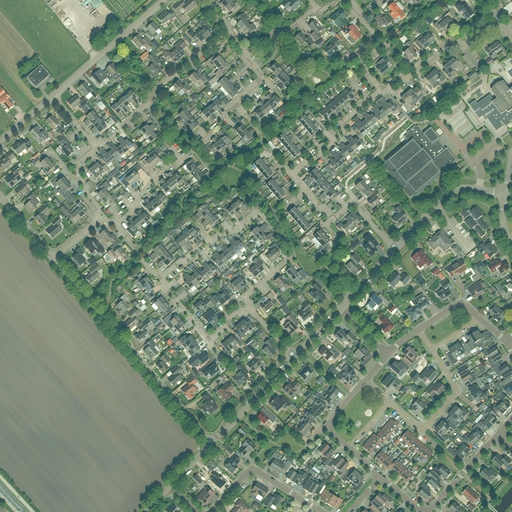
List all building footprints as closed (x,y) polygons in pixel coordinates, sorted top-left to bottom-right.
[(196,5),(191,0),(189,0),(184,5),(181,1),(173,8),(177,13),(182,8),(187,14),(196,5)] [(225,9),(231,3),(233,1),(232,0),(224,0),(225,1),(221,4),(225,9)] [(301,4),(297,0),(293,0),(289,3),(287,0),(281,5),(285,10),(289,7),(292,11),(301,4)] [(463,6),(461,2),(455,7),(459,13),(461,12),(467,20),(473,14),(465,4),(463,6)] [(231,3),(225,9),(229,13),(233,10),(235,12),(239,8),(236,3),(233,5),(231,3)] [(404,17),(404,16),(402,14),(402,13),(394,3),(388,8),(391,13),(389,14),(394,20),(398,17),(400,19),(401,19),(404,17)] [(340,29),(347,23),(344,19),(346,18),(340,10),(330,19),(336,26),(337,25),(340,29)] [(168,14),(166,11),(162,15),(163,15),(158,19),(163,25),(169,20),(170,21),(175,17),(170,12),(168,14)] [(441,19),(449,29),(453,25),(449,20),(452,18),(452,19),(455,17),(450,11),(443,18),(441,19)] [(243,14),(238,17),(241,21),(236,25),(240,29),(247,24),(244,20),(247,18),(243,14)] [(380,15),(374,20),(380,27),(384,24),(386,26),(390,23),(385,16),(382,18),(380,15)] [(445,33),(449,29),(441,19),(437,23),(436,22),(433,24),(437,30),(440,28),(445,33)] [(199,32),(206,40),(210,36),(205,29),(208,27),(203,21),(198,25),(202,30),(199,32)] [(315,41),(320,37),(317,34),(321,31),(314,22),(308,26),(314,33),(310,36),(315,41)] [(159,30),(153,23),(146,29),(149,32),(146,34),(152,41),(158,35),(157,35),(161,32),(159,30)] [(247,24),(240,29),(244,34),(249,30),(251,33),(256,29),(252,24),(250,26),(247,24)] [(357,30),(352,25),(350,28),(348,26),(342,31),(345,35),(347,34),(350,37),(347,39),(347,41),(351,44),(352,44),(354,43),(354,41),(360,36),(356,31),(357,30)] [(192,30),(188,34),(192,39),(195,37),(201,44),(206,40),(199,32),(196,34),(192,30)] [(424,39),(429,45),(434,41),(431,37),(433,35),(429,30),(426,32),(428,34),(424,39)] [(305,40),(300,33),(294,38),(300,46),(304,42),(308,47),(313,43),(308,37),(305,40)] [(142,41),(138,36),(132,41),(139,49),(143,46),(146,49),(151,45),(145,38),(142,41)] [(429,45),(424,39),(421,36),(414,42),(418,47),(421,45),(424,50),(429,45)] [(329,58),(338,50),(336,48),(340,44),(337,40),(335,38),(329,43),(330,45),(323,51),(329,58)] [(173,52),(179,60),(184,55),(181,51),(184,49),(186,47),(181,40),(178,43),(173,47),(176,50),(173,52)] [(319,49),(324,44),(320,40),(315,45),(319,49)] [(411,62),(417,57),(410,49),(413,47),(409,42),(405,46),(408,50),(404,53),(406,56),(404,57),(407,60),(408,59),(411,62)] [(502,49),(497,42),(486,50),(492,59),(497,55),(495,54),(501,49),(502,50),(504,49),(503,48),(502,49)] [(179,60),(173,52),(170,55),(167,52),(166,52),(165,52),(163,53),(163,54),(164,55),(163,56),(168,62),(171,60),(174,64),(179,60)] [(155,77),(161,72),(156,66),(159,63),(152,55),(148,58),(153,64),(148,69),(155,77)] [(280,64),(284,60),(280,56),(275,60),(280,64)] [(216,68),(223,62),(219,57),(215,60),(213,57),(205,64),(209,68),(213,65),(216,68)] [(381,75),(388,68),(386,65),(389,62),(385,57),(379,62),(382,65),(376,69),(381,75)] [(448,63),(454,70),(456,68),(458,71),(463,67),(459,62),(457,64),(453,59),(448,63)] [(488,67),(494,63),(490,59),(485,63),(488,67)] [(276,63),(275,61),(273,63),(271,65),(273,67),(276,71),(279,68),(276,64),(276,63)] [(211,86),(216,82),(226,73),(224,70),(227,67),(223,62),(216,68),(219,71),(215,74),(216,76),(208,83),(211,86)] [(100,70),(91,77),(95,82),(94,83),(96,87),(107,78),(110,82),(114,79),(116,81),(123,75),(112,63),(106,69),(106,70),(103,73),(100,70)] [(454,70),(448,63),(443,68),(445,70),(442,72),(449,79),(454,75),(451,72),(454,70)] [(35,88),(50,76),(41,65),(26,78),(35,88)] [(276,71),(273,67),(271,65),(269,66),(267,68),(268,70),(269,70),(273,74),(276,71)] [(272,81),(282,72),(279,68),(276,71),(273,74),(274,76),(270,79),(272,81)] [(289,77),(296,73),(294,70),(292,72),(289,68),(285,70),(289,77)] [(430,75),(435,81),(438,79),(441,83),(446,79),(441,73),(439,75),(435,70),(430,75)] [(466,76),(469,81),(477,75),(474,71),(466,76)] [(280,82),(286,76),(282,72),(272,81),(274,83),(278,80),(280,82)] [(198,79),(194,73),(188,78),(194,85),(197,83),(200,86),(205,81),(201,76),(198,79)] [(433,83),(435,81),(430,75),(425,79),(429,84),(426,85),(431,91),(436,87),(433,83)] [(466,90),(481,79),(478,75),(463,86),(466,90)] [(279,89),(289,80),(286,76),(280,82),(281,84),(277,87),(279,89)] [(222,88),(232,79),(230,77),(226,80),(225,78),(218,84),(222,88)] [(225,92),(231,86),(230,84),(234,81),(232,79),(222,88),(225,92)] [(481,79),(460,94),(463,98),(467,95),(484,83),(481,79)] [(286,90),(293,84),(289,80),(279,89),(280,91),(285,88),(286,90)] [(183,87),(178,82),(173,86),(179,94),(182,91),(185,94),(190,90),(185,85),(183,87)] [(493,90),(491,91),(498,99),(495,102),(490,95),(478,104),(475,101),(469,105),(478,117),(480,115),(482,117),(485,115),(486,116),(486,117),(487,117),(497,131),(505,126),(506,127),(511,123),(510,122),(511,120),(511,88),(510,90),(504,82),(502,83),(499,84),(497,85),(495,87),(493,90)] [(89,89),(87,86),(84,83),(78,89),(85,97),(90,93),(95,98),(99,95),(92,87),(90,89),(89,88),(89,89)] [(228,96),(239,87),(237,85),(233,88),(231,86),(225,92),(228,96)] [(0,103),(1,105),(2,104),(7,109),(8,111),(13,106),(8,100),(9,99),(5,94),(2,89),(1,89),(0,87),(0,103)] [(239,87),(228,96),(232,100),(238,94),(237,92),(241,89),(239,87)] [(411,90),(406,94),(412,101),(415,105),(424,96),(419,91),(416,87),(412,91),(411,91),(411,90)] [(127,94),(136,106),(138,104),(135,100),(137,98),(131,91),(127,94)] [(346,101),(348,100),(346,97),(343,93),(339,97),(346,106),(348,104),(346,101)] [(403,100),(400,103),(407,111),(415,105),(412,101),(406,94),(405,94),(404,93),(400,97),(401,98),(403,100)] [(134,107),(136,106),(127,94),(123,98),(129,105),(131,103),(134,107)] [(273,98),(269,94),(267,96),(276,106),(280,103),(275,97),(273,98)] [(80,101),(75,96),(67,103),(73,109),(79,104),(82,108),(86,104),(82,99),(80,101)] [(266,103),(272,110),(276,106),(267,96),(265,98),(268,102),(266,103)] [(346,106),(339,97),(335,100),(340,106),(342,104),(345,107),(346,106)] [(382,97),(379,100),(392,115),(398,109),(394,104),(392,106),(389,103),(387,105),(385,102),(386,102),(382,97)] [(126,107),(129,105),(123,98),(119,101),(128,112),(130,111),(126,107)] [(222,114),(224,112),(221,108),(223,106),(217,100),(213,103),(222,114)] [(331,103),(338,113),(340,111),(338,108),(340,106),(335,100),(331,103)] [(386,116),(390,113),(379,100),(377,101),(383,108),(381,110),(386,116)] [(126,114),(128,112),(119,101),(115,105),(121,112),(123,110),(126,114)] [(265,105),(261,101),(259,103),(268,113),(272,110),(266,103),(265,105)] [(222,114),(213,103),(209,107),(215,113),(217,111),(220,115),(222,114)] [(264,117),(268,113),(259,103),(257,105),(260,109),(258,110),(261,114),(264,117)] [(338,113),(331,103),(327,107),(332,113),(334,111),(337,114),(338,113)] [(119,113),(121,112),(115,105),(110,108),(120,119),(122,117),(119,113)] [(386,116),(381,110),(379,111),(374,105),(372,107),(374,109),(382,120),(386,116)] [(213,115),(215,113),(209,107),(205,110),(214,121),(216,119),(213,115)] [(330,115),(332,113),(327,107),(323,110),(326,114),(330,118),(331,119),(332,118),(330,115)] [(374,109),(374,110),(372,111),(375,115),(373,116),(377,121),(378,123),(382,120),(374,109)] [(178,123),(188,114),(185,110),(179,115),(180,117),(176,121),(178,123)] [(194,110),(190,113),(196,120),(200,116),(194,110)] [(212,122),(214,121),(205,110),(201,114),(206,120),(208,118),(212,122)] [(255,119),(261,114),(258,110),(254,114),(254,113),(252,115),(254,117),(253,117),(255,119)] [(85,125),(96,116),(93,112),(86,117),(88,120),(83,123),(85,125)] [(373,116),(372,115),(369,116),(366,113),(364,114),(373,125),(377,121),(373,116)] [(183,125),(192,118),(188,114),(178,123),(180,125),(181,123),(183,125)] [(261,114),(255,119),(256,121),(257,120),(258,123),(260,121),(260,120),(264,117),(261,114)] [(369,128),(373,125),(364,114),(362,116),(365,120),(363,122),(369,128)] [(301,125),(311,117),(309,115),(306,118),(304,116),(298,121),(301,125)] [(55,121),(52,116),(48,119),(49,119),(46,122),(53,129),(54,128),(57,131),(60,135),(61,137),(66,133),(65,131),(62,127),(61,128),(58,124),(59,124),(56,120),(55,121)] [(96,116),(85,125),(87,127),(91,124),(93,126),(100,120),(96,116)] [(305,129),(311,124),(309,122),(313,119),(311,117),(301,125),(305,129)] [(369,128),(363,122),(361,123),(356,117),(354,119),(365,131),(369,128)] [(195,122),(192,118),(183,125),(185,127),(183,129),(185,131),(195,122)] [(361,135),(365,131),(354,119),(352,121),(356,125),(353,127),(358,132),(355,134),(360,139),(362,137),(361,135)] [(92,133),(103,124),(100,120),(93,126),(94,128),(90,131),(92,133)] [(195,122),(185,131),(186,133),(191,130),(192,132),(199,126),(195,122)] [(237,126),(242,133),(245,130),(242,126),(242,125),(241,123),(239,125),(237,126)] [(308,133),(318,125),(316,123),(312,125),(311,124),(305,129),(308,133)] [(103,124),(92,133),(94,135),(98,132),(100,134),(107,128),(103,124)] [(143,136),(154,126),(152,124),(148,128),(146,126),(140,131),(143,136)] [(318,125),(308,133),(311,137),(318,132),(316,130),(319,127),(318,125)] [(146,140),(153,134),(152,132),(156,128),(154,126),(143,136),(146,140)] [(239,135),(242,133),(237,126),(235,128),(233,130),(235,132),(235,131),(239,135)] [(421,132),(417,126),(415,128),(414,127),(406,133),(407,134),(404,137),(408,142),(385,161),(386,162),(382,166),(403,190),(402,191),(409,199),(414,195),(415,196),(440,174),(444,177),(454,168),(451,164),(456,161),(452,156),(450,157),(447,154),(448,153),(437,140),(439,139),(430,129),(423,135),(421,132)] [(41,134),(37,129),(36,128),(29,133),(31,135),(36,142),(41,138),(44,142),(45,142),(42,145),(44,147),(46,144),(46,143),(47,144),(50,141),(49,140),(50,139),(49,138),(48,138),(43,132),(41,134)] [(242,133),(239,135),(242,139),(252,131),(251,129),(247,132),(245,130),(242,133)] [(220,139),(226,146),(227,147),(231,145),(229,143),(230,142),(224,136),(225,135),(224,133),(222,130),(218,133),(222,138),(220,139)] [(55,142),(57,140),(52,135),(53,134),(51,131),(48,134),(55,142)] [(254,133),(252,131),(241,140),(246,146),(253,140),(250,136),(254,133)] [(280,143),(287,138),(286,137),(289,134),(287,131),(277,139),(280,143)] [(153,134),(146,140),(150,144),(161,134),(159,132),(155,136),(153,134)] [(63,136),(56,141),(63,149),(62,150),(62,151),(68,157),(73,153),(68,147),(71,145),(66,140),(63,136)] [(226,146),(220,139),(218,141),(215,137),(213,139),(222,149),(226,146)] [(284,147),(293,139),(292,137),(288,140),(287,138),(280,143),(284,147)] [(348,139),(357,149),(361,145),(363,148),(365,145),(361,140),(358,142),(356,139),(354,141),(350,137),(348,139)] [(119,140),(129,151),(133,147),(134,149),(136,148),(130,141),(129,143),(127,140),(125,142),(121,138),(119,140)] [(209,154),(211,152),(213,154),(216,151),(217,153),(222,149),(213,139),(211,141),(212,142),(214,145),(213,146),(211,144),(208,147),(210,150),(207,152),(209,154)] [(293,139),(284,147),(287,151),(293,146),(292,144),(295,141),(293,139)] [(353,152),(357,149),(348,139),(346,140),(350,144),(348,146),(353,152)] [(32,146),(28,141),(26,140),(23,143),(21,140),(17,144),(12,149),(18,155),(25,149),(27,151),(32,146)] [(125,154),(129,151),(119,140),(117,141),(121,146),(119,147),(125,154)] [(277,144),(273,140),(268,144),(273,148),(277,144)] [(112,143),(110,145),(121,158),(125,154),(119,147),(117,149),(112,143)] [(353,152),(348,146),(346,147),(343,144),(340,145),(349,156),(353,152)] [(110,145),(107,146),(111,151),(109,153),(115,160),(119,156),(110,145)] [(290,155),(300,147),(298,145),(295,147),(293,146),(287,151),(290,155)] [(345,159),(349,156),(340,145),(338,147),(341,151),(339,153),(341,154),(345,159)] [(158,147),(148,156),(150,159),(156,165),(160,161),(156,157),(162,152),(158,147)] [(300,147),(290,155),(294,159),(300,153),(299,152),(302,149),(300,147)] [(341,154),(339,156),(336,153),(337,152),(334,148),(331,151),(342,164),(347,161),(345,159),(341,154)] [(107,154),(104,150),(102,152),(111,163),(112,164),(116,161),(115,160),(109,153),(107,154)] [(338,168),(342,164),(331,151),(328,153),(331,157),(332,156),(335,160),(333,161),(338,168)] [(0,170),(2,173),(11,165),(9,162),(15,157),(14,156),(11,152),(1,160),(2,161),(0,163),(0,170)] [(107,167),(111,163),(102,152),(100,154),(103,158),(101,160),(107,167)] [(42,166),(44,169),(50,163),(46,158),(42,162),(39,160),(37,157),(33,161),(39,169),(42,166)] [(156,165),(150,159),(148,160),(146,158),(140,162),(144,167),(147,164),(151,169),(156,165)] [(256,169),(266,161),(264,158),(261,161),(259,159),(253,165),(256,169)] [(333,161),(330,158),(328,159),(331,163),(329,165),(331,168),(329,170),(334,175),(335,176),(336,175),(336,173),(334,171),(338,168),(333,161)] [(190,174),(200,165),(199,163),(195,166),(193,164),(195,163),(192,160),(185,165),(188,169),(187,170),(190,174)] [(260,173),(266,167),(265,166),(268,163),(266,161),(256,169),(260,173)] [(50,163),(44,169),(41,171),(43,173),(47,178),(52,174),(49,172),(54,168),(50,163)] [(93,167),(99,175),(102,174),(103,175),(108,171),(104,166),(101,168),(97,164),(93,167)] [(127,173),(135,182),(140,179),(136,174),(141,169),(138,164),(130,171),(127,173)] [(193,178),(200,172),(198,170),(202,167),(200,165),(190,174),(193,178)] [(263,177),(273,168),(271,166),(267,169),(266,167),(260,173),(263,177)] [(11,188),(21,180),(17,175),(20,172),(16,167),(11,171),(13,174),(5,181),(11,188)] [(97,177),(99,175),(93,167),(88,171),(92,176),(90,178),(93,183),(98,179),(97,177)] [(305,180),(303,182),(305,185),(318,174),(318,173),(315,169),(314,170),(312,167),(310,169),(312,172),(308,175),(310,177),(309,178),(308,177),(307,177),(306,178),(306,179),(305,180)] [(273,168),(263,177),(266,181),(273,175),(271,173),(274,171),(273,168)] [(197,182),(207,173),(206,171),(202,175),(200,172),(193,178),(197,182)] [(178,184),(179,186),(184,182),(177,174),(175,176),(171,172),(169,173),(178,184)] [(131,186),(135,182),(127,173),(125,175),(118,181),(122,185),(124,184),(127,181),(131,186)] [(169,181),(174,187),(178,184),(169,173),(167,175),(171,179),(169,181)] [(207,173),(197,182),(200,186),(207,181),(205,178),(209,175),(207,173)] [(315,183),(322,178),(318,174),(305,185),(307,187),(310,185),(310,184),(313,181),(315,183)] [(367,184),(367,185),(370,182),(368,180),(367,181),(363,176),(358,180),(360,183),(355,187),(359,191),(367,184)] [(60,189),(67,183),(63,178),(59,182),(56,179),(51,183),(55,188),(58,186),(60,189)] [(174,187),(169,181),(167,183),(163,178),(161,180),(170,191),(174,187)] [(312,187),(309,190),(312,193),(315,190),(325,182),(322,178),(315,183),(317,185),(313,188),(312,187)] [(268,189),(278,181),(277,179),(273,182),(271,180),(265,185),(268,189)] [(20,199),(29,192),(25,188),(28,185),(24,180),(19,185),(21,188),(15,193),(20,199)] [(166,194),(170,191),(161,180),(159,182),(162,186),(161,188),(162,189),(166,194)] [(101,200),(108,194),(105,191),(113,184),(111,182),(109,184),(107,181),(98,189),(101,192),(97,195),(101,200)] [(272,193),(278,188),(277,186),(280,184),(278,181),(268,189),(272,193)] [(322,191),(328,186),(325,182),(315,190),(316,192),(320,189),(322,191)] [(67,183),(60,189),(62,192),(60,194),(64,198),(69,194),(67,191),(71,187),(67,183)] [(369,187),(367,185),(367,184),(359,191),(363,196),(366,193),(368,195),(369,197),(376,191),(375,190),(371,185),(369,187)] [(332,190),(328,186),(322,191),(324,193),(318,198),(319,200),(321,198),(332,190)] [(278,188),(272,193),(275,197),(285,189),(283,187),(280,190),(278,188)] [(285,189),(275,197),(278,201),(285,196),(283,194),(287,191),(285,189)] [(332,197),(334,199),(335,198),(339,195),(340,195),(337,192),(335,194),(332,190),(321,198),(323,200),(327,197),(329,199),(332,197)] [(36,198),(34,196),(37,193),(36,191),(32,195),(28,199),(30,201),(24,206),(30,214),(37,208),(35,206),(39,202),(40,201),(37,197),(36,198)] [(122,197),(127,193),(125,191),(121,195),(119,194),(116,197),(117,199),(118,200),(122,196),(122,197)] [(153,193),(162,204),(166,200),(160,193),(158,195),(155,191),(153,193)] [(372,208),(379,203),(377,200),(380,197),(375,192),(369,197),(371,200),(368,203),(372,208)] [(158,207),(162,204),(153,193),(151,195),(154,198),(152,200),(158,207)] [(108,194),(101,200),(105,204),(108,201),(111,204),(116,200),(112,195),(110,197),(108,194)] [(158,207),(152,200),(150,202),(147,198),(145,200),(154,211),(158,207)] [(150,214),(154,211),(145,200),(143,202),(146,205),(144,207),(150,214)] [(238,200),(234,204),(240,211),(242,213),(244,211),(245,213),(247,212),(247,211),(248,209),(241,201),(240,203),(238,200)] [(73,210),(80,218),(85,215),(81,210),(84,208),(79,202),(76,204),(77,206),(73,210)] [(194,216),(196,219),(207,209),(208,209),(209,208),(205,203),(197,211),(198,213),(194,216)] [(240,211),(234,204),(230,207),(239,218),(241,217),(238,213),(240,211)] [(237,220),(239,218),(230,207),(228,205),(224,209),(232,218),(234,216),(237,220)] [(41,227),(47,222),(45,219),(47,218),(44,215),(49,210),(45,206),(37,212),(39,214),(34,219),(41,227)] [(80,218),(73,210),(70,212),(70,213),(64,206),(59,209),(66,217),(69,215),(72,218),(76,222),(79,219),(80,218)] [(291,217),(300,209),(299,207),(295,210),(294,208),(287,213),(291,217)] [(397,229),(402,225),(401,224),(406,220),(402,215),(405,213),(399,207),(394,211),(398,215),(392,220),(395,225),(394,226),(397,229)] [(483,215),(476,207),(470,212),(469,210),(466,212),(464,210),(460,213),(467,221),(465,222),(471,230),(474,228),(482,238),(485,235),(485,234),(486,233),(485,232),(489,229),(482,220),(481,220),(480,218),(483,215)] [(203,219),(210,213),(208,211),(210,209),(209,208),(208,209),(207,209),(196,219),(197,221),(202,217),(203,219)] [(294,221),(300,216),(299,214),(302,211),(300,209),(291,217),(294,221)] [(139,210),(136,213),(145,223),(147,225),(148,225),(149,224),(147,221),(149,220),(147,217),(149,216),(146,213),(145,214),(144,213),(143,214),(141,212),(140,211),(139,210)] [(136,220),(141,227),(145,223),(136,213),(134,215),(138,219),(136,220)] [(214,217),(215,216),(214,217),(210,213),(203,219),(205,221),(201,224),(203,227),(214,217)] [(297,225),(307,217),(305,214),(302,217),(300,216),(294,221),(297,225)] [(346,225),(351,232),(356,228),(352,223),(357,219),(352,214),(345,219),(348,223),(346,225)] [(214,217),(203,227),(204,229),(208,225),(210,227),(219,220),(215,216),(214,217)] [(301,229),(307,223),(305,222),(309,219),(307,217),(297,225),(301,229)] [(58,218),(51,223),(53,226),(46,232),(52,239),(62,230),(59,227),(58,228),(56,227),(61,222),(58,218)] [(141,227),(136,220),(134,222),(130,218),(128,219),(137,230),(141,227)] [(137,230),(128,219),(126,221),(130,225),(128,227),(129,229),(127,231),(133,238),(136,236),(135,235),(138,231),(137,230)] [(307,223),(301,229),(304,233),(314,225),(312,222),(308,225),(307,223)] [(351,232),(346,225),(343,227),(340,223),(336,227),(341,233),(343,231),(347,236),(351,232)] [(188,231),(197,242),(199,240),(196,236),(197,235),(192,228),(190,226),(187,230),(188,231)] [(253,237),(264,228),(263,226),(259,229),(257,227),(250,233),(253,237)] [(257,241),(264,235),(262,233),(266,230),(264,228),(253,237),(257,241)] [(110,237),(105,230),(99,235),(106,243),(109,240),(112,244),(117,240),(112,235),(110,237)] [(325,236),(320,230),(315,235),(311,230),(305,235),(307,237),(311,242),(314,238),(317,242),(325,236)] [(195,244),(197,242),(188,231),(184,235),(189,241),(191,240),(195,244)] [(444,252),(452,246),(447,240),(440,231),(427,243),(430,247),(431,246),(434,250),(439,246),(444,252)] [(184,235),(182,233),(178,237),(180,238),(189,249),(191,247),(187,243),(189,241),(184,235)] [(264,235),(257,241),(260,245),(262,244),(264,245),(272,238),(271,237),(272,236),(270,234),(266,237),(264,235)] [(378,245),(369,234),(363,239),(367,244),(363,247),(368,253),(367,254),(369,256),(370,256),(374,253),(375,253),(375,252),(377,250),(375,248),(378,245)] [(325,236),(317,242),(322,247),(318,250),(323,256),(331,249),(326,244),(329,241),(325,236)] [(187,251),(189,249),(180,238),(175,242),(181,248),(183,246),(187,251)] [(230,240),(240,252),(244,248),(238,241),(236,243),(232,239),(230,240)] [(90,240),(84,245),(91,254),(95,250),(98,254),(103,249),(96,241),(93,243),(90,240)] [(236,255),(240,252),(230,240),(228,242),(232,246),(230,248),(236,255)] [(152,258),(163,249),(162,248),(164,247),(164,246),(162,244),(162,243),(160,245),(153,251),(155,253),(151,256),(152,258)] [(222,247),(232,258),(236,255),(230,248),(228,250),(222,243),(220,245),(222,247)] [(268,252),(275,260),(280,256),(276,252),(279,249),(274,243),(269,248),(270,250),(268,252)] [(498,252),(490,243),(486,246),(483,243),(477,249),(481,254),(484,251),(490,259),(498,252)] [(458,257),(462,253),(456,245),(451,249),(458,257)] [(228,262),(232,258),(222,247),(220,249),(224,253),(222,255),(228,262)] [(80,266),(86,261),(81,256),(84,253),(79,248),(75,251),(77,254),(72,258),(75,261),(80,266)] [(108,264),(115,258),(120,264),(128,257),(121,249),(115,253),(112,250),(103,258),(108,264)] [(160,259),(167,253),(163,249),(152,258),(154,260),(158,257),(160,259)] [(428,267),(431,264),(421,251),(411,258),(420,269),(425,264),(428,267)] [(228,262),(222,255),(220,256),(216,252),(214,254),(224,265),(228,262)] [(271,264),(275,260),(268,252),(266,253),(264,252),(259,256),(264,262),(267,259),(271,264)] [(159,266),(170,257),(167,253),(160,259),(162,261),(158,264),(159,266)] [(224,265),(214,254),(212,256),(213,258),(211,260),(213,263),(214,262),(219,269),(224,265)] [(354,276),(361,270),(356,265),(360,262),(355,255),(349,260),(351,262),(346,266),(354,276)] [(170,257),(159,266),(161,268),(165,265),(167,267),(174,261),(170,257)] [(255,266),(253,268),(259,274),(263,270),(260,267),(262,265),(257,258),(252,262),(255,266)] [(488,267),(492,273),(496,271),(499,271),(501,274),(509,269),(505,262),(502,265),(499,260),(488,267)] [(466,270),(460,261),(450,268),(449,267),(445,270),(451,278),(457,274),(458,276),(466,270)] [(203,264),(212,275),(216,271),(210,264),(208,266),(205,262),(203,264)] [(208,278),(212,275),(203,264),(201,266),(204,270),(202,271),(208,278)] [(91,285),(100,277),(96,273),(100,270),(95,265),(89,270),(91,273),(85,278),(91,285)] [(259,274),(253,268),(251,269),(248,266),(242,271),(247,276),(250,273),(254,278),(259,274)] [(297,274),(291,267),(286,272),(293,281),(297,278),(301,282),(302,283),(307,279),(305,278),(299,271),(297,274)] [(195,271),(193,269),(193,268),(191,270),(194,274),(192,276),(198,283),(202,280),(195,271)] [(436,268),(431,273),(434,276),(439,272),(436,268)] [(208,278),(202,271),(201,269),(199,271),(197,269),(195,271),(202,280),(204,282),(208,278)] [(236,281),(242,288),(246,285),(242,280),(244,278),(239,272),(235,275),(238,279),(236,281)] [(187,273),(185,275),(194,286),(198,283),(192,276),(190,277),(187,273)] [(400,278),(394,273),(386,282),(388,284),(388,286),(390,286),(394,290),(393,288),(399,281),(404,286),(409,280),(404,274),(400,278)] [(185,275),(183,277),(186,281),(184,283),(190,290),(194,286),(185,275)] [(284,282),(280,277),(274,282),(280,290),(283,287),(285,290),(290,286),(286,280),(284,282)] [(144,288),(151,283),(146,278),(142,282),(139,278),(133,283),(136,286),(139,289),(142,286),(144,288)] [(445,299),(451,294),(448,290),(452,287),(446,280),(440,285),(444,289),(436,295),(441,301),(445,298),(445,299)] [(242,288),(236,281),(231,285),(228,281),(226,283),(231,289),(233,287),(237,292),(242,288)] [(474,299),(484,292),(481,288),(484,286),(481,281),(468,290),(474,299)] [(151,283),(144,288),(146,291),(142,294),(149,301),(154,296),(151,293),(153,291),(152,290),(155,288),(151,283)] [(319,304),(325,299),(319,291),(321,289),(316,283),(312,287),(316,292),(314,293),(312,291),(309,294),(311,296),(314,299),(319,304)] [(220,296),(225,302),(230,298),(227,294),(229,292),(225,287),(220,291),(222,294),(220,296)] [(265,312),(273,306),(269,302),(274,298),(270,293),(264,298),(266,301),(260,307),(265,312)] [(389,303),(380,294),(377,297),(374,294),(369,299),(371,301),(365,307),(365,308),(366,306),(371,311),(376,306),(378,307),(382,302),(386,306),(389,303)] [(425,299),(422,294),(411,301),(411,302),(412,301),(415,306),(408,310),(407,314),(408,316),(407,317),(409,321),(411,320),(412,322),(421,315),(419,312),(430,305),(425,299)] [(122,314),(129,307),(125,303),(128,300),(124,295),(119,300),(121,303),(116,307),(119,310),(117,311),(117,312),(119,314),(120,314),(122,313),(122,314)] [(217,302),(221,306),(225,302),(220,296),(218,298),(215,295),(210,300),(214,305),(217,302)] [(277,300),(282,306),(286,303),(281,297),(277,300)] [(158,309),(165,303),(161,298),(157,301),(155,299),(150,303),(152,305),(154,304),(158,308),(158,309)] [(212,304),(208,300),(202,304),(200,302),(194,307),(198,312),(202,308),(204,311),(212,304)] [(309,318),(312,316),(308,311),(311,308),(306,302),(301,306),(304,309),(297,314),(304,322),(309,317),(309,318)] [(158,309),(158,308),(156,310),(159,313),(162,317),(167,313),(165,311),(169,308),(165,303),(158,309)] [(500,310),(495,305),(490,311),(496,316),(494,318),(500,323),(507,315),(501,310),(500,310)] [(281,310),(286,317),(290,314),(285,307),(281,310)] [(130,331),(138,323),(134,318),(139,313),(136,309),(128,315),(131,319),(124,324),(130,331)] [(214,316),(210,311),(206,314),(204,312),(203,313),(205,316),(202,318),(208,324),(214,319),(217,322),(221,318),(217,314),(214,316)] [(288,323),(283,327),(290,335),(297,329),(294,325),(298,322),(291,314),(284,320),(288,323)] [(174,327),(180,321),(177,316),(172,320),(170,318),(165,322),(164,323),(170,330),(174,327)] [(388,333),(393,327),(389,324),(390,323),(383,316),(379,321),(383,324),(383,325),(379,329),(385,334),(387,332),(388,333)] [(243,320),(239,324),(247,333),(249,331),(250,332),(254,328),(248,321),(246,323),(243,320)] [(146,340),(149,337),(144,331),(150,326),(147,321),(138,329),(141,332),(135,337),(140,343),(145,339),(146,340)] [(174,327),(170,330),(172,332),(173,331),(177,336),(182,332),(180,329),(184,326),(180,321),(174,327)] [(247,333),(239,324),(235,328),(237,331),(234,333),(236,335),(236,334),(241,340),(245,336),(244,335),(247,333)] [(345,335),(340,330),(334,336),(342,343),(345,340),(350,345),(356,339),(350,333),(347,336),(346,335),(345,335)] [(478,331),(473,334),(481,347),(483,346),(483,344),(483,343),(488,340),(484,333),(481,335),(478,331)] [(481,347),(473,334),(468,338),(471,342),(467,344),(472,351),(477,347),(478,348),(480,348),(481,347)] [(183,347),(185,349),(187,347),(194,341),(190,337),(185,341),(183,338),(179,342),(183,347)] [(226,341),(232,348),(237,344),(240,347),(243,345),(238,340),(235,342),(231,337),(226,341)] [(150,359),(157,353),(153,349),(156,346),(151,340),(145,345),(148,348),(143,351),(150,359)] [(269,359),(275,354),(270,348),(273,346),(269,340),(264,344),(267,347),(263,351),(269,359)] [(194,341),(187,347),(185,349),(191,356),(199,350),(196,347),(198,346),(194,341)] [(230,350),(232,348),(226,341),(221,346),(225,350),(223,352),(228,358),(231,355),(230,351),(230,350)] [(460,357),(464,354),(466,357),(471,353),(465,344),(461,347),(459,343),(454,347),(460,357)] [(330,352),(324,347),(319,353),(327,361),(331,357),(335,360),(340,355),(333,348),(333,349),(330,352)] [(358,359),(365,351),(361,347),(354,355),(358,359)] [(410,366),(416,360),(413,358),(416,354),(408,347),(402,354),(407,358),(405,361),(410,366)] [(456,359),(460,357),(454,347),(449,350),(451,354),(447,356),(453,365),(458,362),(456,359)] [(490,359),(499,353),(495,348),(491,351),(489,348),(482,352),(485,358),(488,356),(490,359)] [(365,351),(358,359),(360,361),(358,362),(364,367),(369,361),(366,358),(369,355),(365,351)] [(493,369),(500,365),(497,361),(502,359),(499,353),(490,359),(492,362),(489,364),(493,369)] [(162,374),(169,368),(165,364),(170,360),(165,354),(159,359),(162,362),(156,366),(162,374)] [(209,359),(204,354),(199,358),(196,355),(191,360),(188,363),(192,368),(196,366),(200,362),(202,365),(209,359)] [(252,372),(260,365),(257,361),(260,359),(256,354),(253,356),(256,359),(247,366),(252,372)] [(400,367),(395,362),(390,368),(397,375),(401,370),(404,374),(409,369),(403,364),(400,367)] [(461,378),(470,372),(468,370),(470,368),(467,362),(459,367),(461,371),(458,373),(461,378)] [(344,372),(352,380),(354,378),(354,377),(355,375),(351,371),(353,368),(348,363),(344,368),(341,370),(344,372)] [(242,383),(242,384),(243,384),(248,379),(245,375),(248,373),(240,364),(236,368),(239,373),(236,376),(242,383)] [(310,374),(313,371),(307,365),(304,368),(298,375),(304,381),(310,374)] [(426,369),(421,365),(415,371),(420,375),(426,369)] [(501,376),(510,370),(506,365),(502,368),(500,365),(493,369),(496,375),(499,373),(501,376)] [(219,371),(214,366),(209,370),(206,367),(200,372),(205,377),(208,375),(211,378),(219,371)] [(173,386),(181,380),(177,374),(180,372),(176,367),(170,373),(173,376),(168,380),(173,386)] [(436,375),(431,370),(428,373),(425,371),(419,378),(424,382),(427,379),(430,382),(436,375)] [(511,374),(510,370),(501,376),(503,379),(500,381),(504,386),(510,382),(508,378),(511,375),(511,374)] [(350,382),(352,380),(344,372),(342,375),(340,373),(336,378),(343,384),(345,381),(348,383),(349,382),(350,382)] [(471,384),(478,379),(474,374),(472,376),(470,372),(461,378),(464,383),(468,380),(471,384)] [(192,398),(193,397),(192,396),(191,394),(196,390),(192,386),(197,382),(196,381),(198,380),(194,376),(192,377),(186,382),(189,385),(182,391),(187,398),(188,397),(189,398),(190,399),(191,399),(192,398)] [(238,386),(242,384),(242,383),(236,376),(233,379),(238,386)] [(391,380),(388,377),(382,384),(387,389),(392,384),(394,385),(393,386),(395,389),(400,383),(393,377),(391,380)] [(480,389),(479,387),(483,384),(479,378),(478,379),(471,384),(473,387),(469,390),(472,395),(480,389)] [(296,391),(300,386),(295,382),(291,387),(289,384),(283,390),(291,397),(296,391)] [(511,382),(503,388),(507,395),(511,392),(511,382)] [(233,389),(228,383),(224,387),(224,386),(217,392),(225,401),(231,396),(229,393),(233,389)] [(440,385),(439,384),(435,388),(432,385),(426,392),(431,397),(435,393),(438,395),(444,388),(442,387),(442,385),(441,385),(440,385)] [(480,389),(472,395),(475,400),(479,397),(481,401),(490,396),(486,389),(484,387),(480,389)] [(339,394),(332,388),(330,390),(326,394),(333,401),(337,397),(337,396),(339,394)] [(211,414),(217,409),(212,403),(214,402),(206,393),(201,397),(206,403),(203,405),(205,407),(202,410),(205,414),(208,411),(211,414)] [(326,394),(324,393),(321,396),(320,394),(317,398),(320,401),(319,402),(323,405),(324,406),(327,403),(329,405),(333,401),(326,394)] [(499,403),(506,410),(510,406),(507,403),(509,400),(503,394),(499,399),(500,401),(499,403)] [(280,401),(276,397),(269,405),(277,412),(282,407),(284,410),(290,404),(283,397),(280,401)] [(323,405),(319,402),(317,400),(314,403),(313,406),(311,408),(312,409),(320,416),(324,411),(320,408),(323,405)] [(425,407),(417,400),(412,406),(409,410),(414,415),(418,411),(420,413),(425,407)] [(502,415),(506,410),(499,403),(497,406),(495,404),(493,406),(491,405),(489,408),(496,415),(499,412),(502,415)] [(452,411),(460,418),(462,416),(464,418),(469,412),(463,407),(460,410),(456,407),(452,411)] [(496,415),(489,408),(488,408),(486,411),(487,412),(485,414),(483,417),(493,425),(497,421),(494,418),(497,415),(496,415)] [(316,420),(320,416),(312,409),(308,414),(306,412),(303,415),(310,420),(312,417),(316,420)] [(276,420),(266,410),(263,413),(262,413),(257,418),(264,424),(268,420),(272,424),(276,420)] [(456,422),(460,418),(452,411),(448,415),(450,417),(447,420),(449,422),(456,428),(459,425),(456,422)] [(311,421),(310,420),(303,415),(302,416),(304,417),(300,421),(302,423),(300,425),(308,432),(312,427),(308,424),(311,421)] [(489,430),(493,425),(483,417),(477,424),(483,430),(486,427),(489,430)] [(387,424),(398,433),(399,431),(397,429),(397,430),(396,429),(398,426),(391,419),(387,424)] [(457,429),(456,428),(449,422),(446,425),(443,421),(439,426),(447,433),(449,431),(452,434),(457,429)] [(396,435),(398,433),(387,424),(384,428),(391,434),(393,432),(394,433),(396,435)] [(481,433),(483,430),(477,424),(472,429),(474,431),(472,433),(473,434),(480,440),(484,436),(481,433)] [(304,436),(308,432),(300,425),(298,427),(296,425),(291,431),(297,436),(300,433),(304,436)] [(445,435),(447,433),(439,426),(435,430),(438,433),(436,436),(444,443),(448,438),(445,435)] [(245,437),(247,434),(241,428),(238,431),(245,437)] [(388,437),(391,434),(384,428),(380,432),(390,441),(392,439),(390,438),(389,438),(388,437)] [(402,445),(411,435),(407,431),(400,438),(403,441),(402,442),(400,443),(402,445)] [(388,443),(390,441),(380,432),(376,436),(383,443),(386,440),(387,441),(386,442),(388,443)] [(383,443),(376,436),(374,434),(370,439),(377,445),(380,442),(381,443),(380,444),(382,445),(384,443),(383,443)] [(480,440),(473,434),(471,437),(468,434),(465,437),(464,435),(462,437),(463,439),(468,443),(469,444),(472,441),(476,445),(480,440)] [(409,446),(416,438),(411,435),(402,445),(404,447),(406,445),(405,444),(406,443),(409,446)] [(411,453),(420,442),(416,438),(409,446),(412,448),(411,450),(410,449),(409,451),(411,453)] [(375,448),(377,445),(370,439),(366,443),(376,452),(378,450),(376,449),(375,448)] [(460,449),(466,455),(470,451),(466,446),(468,443),(463,439),(459,444),(462,447),(460,449)] [(255,447),(247,440),(246,442),(246,441),(245,442),(242,446),(243,447),(239,452),(244,456),(248,451),(250,452),(255,447)] [(418,453),(424,446),(420,442),(411,453),(413,454),(414,452),(415,451),(418,453)] [(375,454),(376,452),(366,443),(362,447),(369,454),(372,451),(373,452),(375,454)] [(322,456),(329,448),(325,444),(321,449),(318,446),(312,452),(317,456),(319,454),(322,456)] [(419,460),(428,450),(424,446),(418,453),(420,456),(419,457),(417,458),(419,460)] [(327,465),(333,459),(330,456),(334,452),(329,448),(322,456),(324,459),(322,462),(326,466),(327,465)] [(379,462),(385,455),(383,453),(384,451),(384,452),(386,450),(384,448),(381,451),(375,458),(379,462)] [(458,451),(455,449),(453,451),(462,460),(466,455),(460,449),(458,451)] [(428,450),(419,460),(421,462),(423,460),(422,460),(423,458),(426,461),(433,454),(428,450)] [(274,471),(280,462),(278,460),(279,458),(277,457),(278,455),(274,453),(268,461),(272,464),(269,468),(274,471)] [(383,466),(392,456),(390,454),(389,456),(388,458),(385,455),(379,462),(383,466)] [(503,460),(497,455),(492,460),(492,462),(497,466),(497,467),(500,469),(504,465),(507,467),(511,462),(505,457),(503,460)] [(240,461),(234,456),(230,461),(224,467),(225,467),(224,468),(224,469),(226,470),(227,470),(227,469),(232,474),(238,468),(236,466),(240,461)] [(394,463),(391,460),(392,459),(393,459),(394,458),(392,456),(383,466),(388,470),(394,463)] [(337,469),(344,461),(339,457),(336,462),(333,459),(327,465),(335,472),(337,469)] [(394,472),(403,461),(401,460),(399,461),(400,462),(399,463),(396,461),(394,463),(388,470),(390,468),(394,472)] [(291,463),(287,461),(286,463),(284,461),(282,464),(280,462),(274,471),(279,474),(282,470),(286,472),(291,464),(291,463)] [(342,478),(347,472),(345,470),(348,465),(344,461),(337,469),(339,472),(337,474),(342,478)] [(403,461),(394,472),(398,475),(404,468),(402,466),(403,464),(403,465),(405,463),(403,461)] [(291,482),(297,473),(294,471),(296,468),(291,464),(286,472),(289,474),(286,478),(291,482)] [(450,473),(442,466),(440,469),(437,467),(432,472),(439,478),(441,475),(446,479),(450,473)] [(402,479),(411,469),(409,467),(408,469),(407,471),(404,468),(398,475),(402,479)] [(215,477),(211,481),(220,489),(226,482),(218,476),(221,473),(216,468),(211,474),(215,477)] [(411,469),(402,479),(407,483),(413,476),(410,473),(411,472),(412,472),(413,471),(411,469)] [(489,472),(485,469),(480,474),(488,481),(491,477),(494,480),(497,476),(491,470),(489,472)] [(298,470),(297,473),(291,482),(296,485),(299,481),(302,483),(307,476),(298,470)] [(352,483),(359,475),(354,471),(351,475),(348,472),(348,473),(347,472),(342,478),(341,480),(344,482),(346,481),(348,483),(350,481),(352,483)] [(435,490),(440,485),(436,481),(439,478),(431,471),(426,476),(431,480),(427,483),(435,490)] [(193,479),(200,485),(203,481),(196,475),(193,479)] [(307,475),(307,476),(302,483),(306,485),(303,489),(308,492),(314,483),(316,480),(307,475)] [(359,475),(352,483),(354,485),(352,487),(355,489),(353,490),(356,493),(363,485),(360,482),(363,479),(359,475)] [(316,485),(314,483),(308,492),(313,496),(314,494),(317,496),(324,486),(318,482),(316,485)] [(412,482),(408,488),(412,491),(416,485),(412,482)] [(263,498),(268,490),(257,483),(252,491),(253,491),(251,494),(256,497),(258,494),(263,498)] [(426,500),(431,495),(427,492),(427,490),(426,490),(428,488),(423,483),(418,488),(420,489),(420,491),(418,493),(426,500)] [(205,505),(210,500),(209,499),(213,494),(206,487),(202,493),(197,498),(205,505)] [(473,503),(478,498),(468,488),(463,494),(473,503)] [(327,505),(333,496),(328,493),(328,492),(325,490),(320,497),(323,500),(322,501),(327,505)] [(374,499),(384,507),(386,505),(387,506),(392,501),(384,494),(381,497),(378,495),(374,499)] [(282,499),(275,495),(273,498),(269,496),(264,505),(269,509),(272,505),(276,508),(282,499)] [(333,496),(327,505),(333,508),(334,506),(337,508),(342,501),(338,498),(338,499),(333,496)] [(374,499),(370,504),(371,504),(371,506),(373,505),(373,506),(370,509),(373,511),(380,511),(382,510),(383,510),(384,509),(384,508),(384,507),(374,499)] [(241,511),(247,511),(249,510),(239,501),(235,506),(237,507),(232,511),(241,511)] [(252,507),(258,511),(261,506),(255,502),(252,507)] [(461,511),(463,510),(454,503),(449,509),(452,511),(461,511)]
